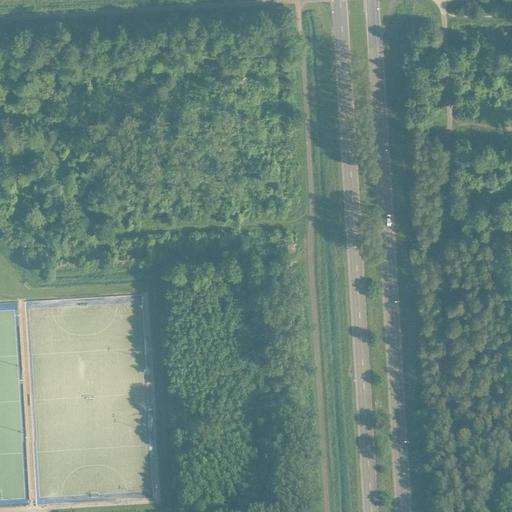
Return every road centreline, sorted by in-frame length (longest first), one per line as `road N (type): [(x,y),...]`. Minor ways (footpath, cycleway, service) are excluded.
road 1 (secondary): [(338,0),(374,511)]
road 2 (secondary): [(404,511),(372,0)]
